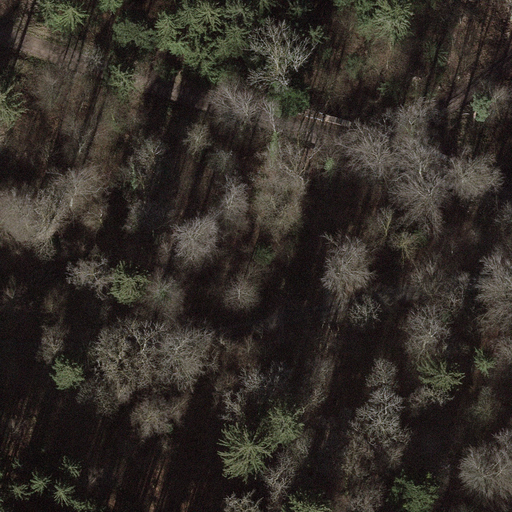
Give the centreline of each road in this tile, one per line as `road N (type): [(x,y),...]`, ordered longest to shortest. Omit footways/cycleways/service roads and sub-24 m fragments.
road 1 (track): [(0,26),(511,200)]
road 2 (track): [(0,348),(34,353),(172,339),(511,277)]
